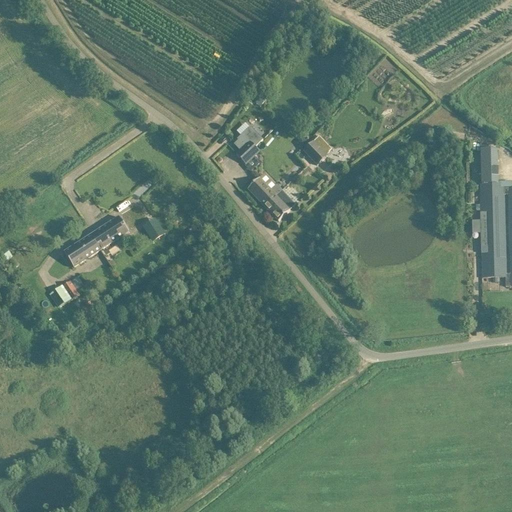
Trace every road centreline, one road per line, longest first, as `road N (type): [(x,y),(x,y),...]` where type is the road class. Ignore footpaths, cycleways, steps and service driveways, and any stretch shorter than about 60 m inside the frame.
road 1 (unclassified): [(369,357),(200,166),(78,63),(34,0)]
road 2 (track): [(177,511),(369,357)]
road 3 (unclassified): [(369,357),(511,339)]
